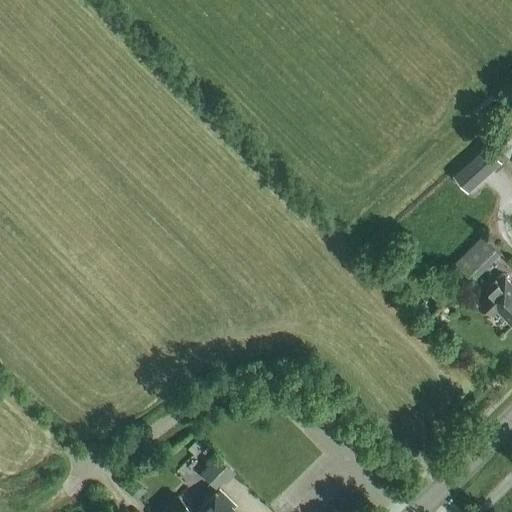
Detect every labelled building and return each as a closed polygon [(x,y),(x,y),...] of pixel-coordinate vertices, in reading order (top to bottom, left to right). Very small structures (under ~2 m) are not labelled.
[(511,134),(499,148),(511,161),(511,134)] [(469,193),(501,163),(485,146),(453,175),(469,193)] [(473,281),(500,254),(482,236),(455,263),(473,281)] [(404,256),(391,269),(402,281),(415,268),(404,256)] [(511,283),(506,277),(499,283),(496,280),(487,289),(490,292),(480,302),(492,315),(498,310),(511,324),(511,283)] [(235,473),(214,453),(204,463),(206,465),(199,473),(215,488),(222,481),(225,483),(235,473)] [(136,500),(145,491),(135,480),(125,490),(136,500)] [(235,511),(232,509),(236,505),(219,489),(196,511),(191,511),(176,496),(160,511),(235,511)]
